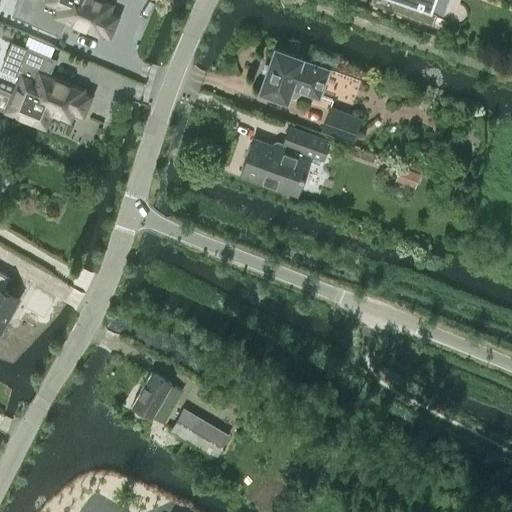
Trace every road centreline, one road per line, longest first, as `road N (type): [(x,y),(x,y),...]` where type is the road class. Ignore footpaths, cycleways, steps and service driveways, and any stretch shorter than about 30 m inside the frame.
road 1 (unclassified): [(511,366),(128,211)]
road 2 (unclassified): [(0,482),(90,317),(128,211)]
road 3 (unclassified): [(128,211),(207,0)]
